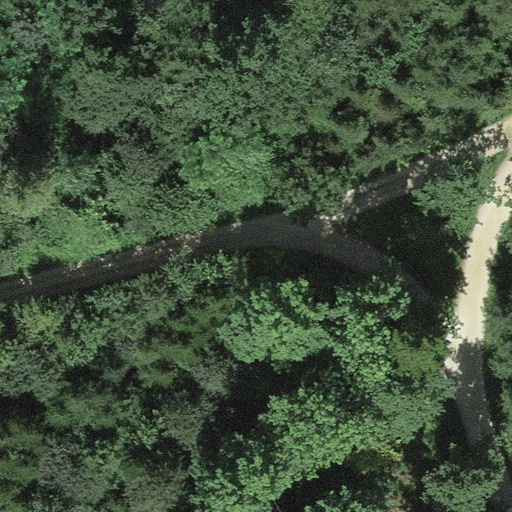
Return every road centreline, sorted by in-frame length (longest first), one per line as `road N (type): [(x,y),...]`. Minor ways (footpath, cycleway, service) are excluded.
road 1 (track): [(0,297),(289,219),(511,124)]
road 2 (track): [(452,349),(467,242),(511,147)]
road 3 (track): [(452,349),(379,278),(289,219)]
road 4 (track): [(504,511),(452,349)]
